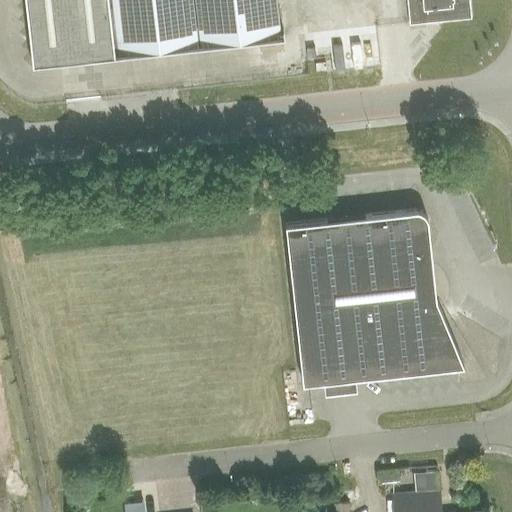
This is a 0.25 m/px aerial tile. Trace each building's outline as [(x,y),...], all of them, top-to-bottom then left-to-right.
[(26,0),(33,59),(284,37),(279,0),(26,0)] [(407,0),(410,22),(471,15),(469,0),(407,0)] [(436,299),(428,220),(427,219),(427,218),(426,216),(425,215),(424,213),(422,212),(420,211),(418,210),(415,210),(285,224),(303,383),(463,366),(436,299)] [(428,493),(393,495),(394,511),(439,511),(438,492),(437,471),(427,471),(428,493)] [(150,511),(149,500),(128,501),(128,511),(150,511)] [(350,511),(350,503),(336,504),(336,511),(350,511)]
